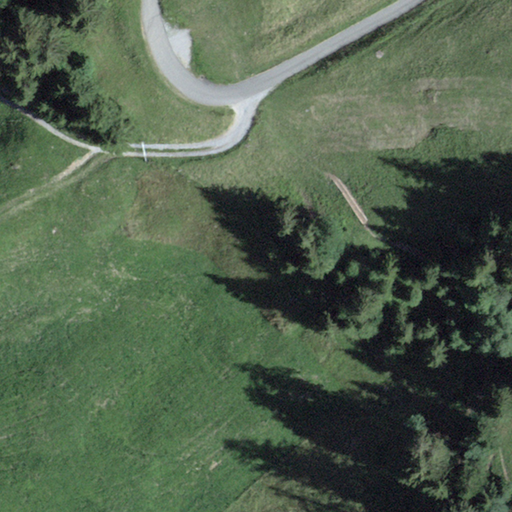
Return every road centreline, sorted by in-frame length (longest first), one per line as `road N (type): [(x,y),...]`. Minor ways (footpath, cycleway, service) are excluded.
road 1 (track): [(249,87),(244,119),(230,139),(175,150),(98,146),(0,91)]
road 2 (track): [(412,0),(249,87)]
road 3 (track): [(249,87),(214,95),(189,87),(158,40),(151,0)]
